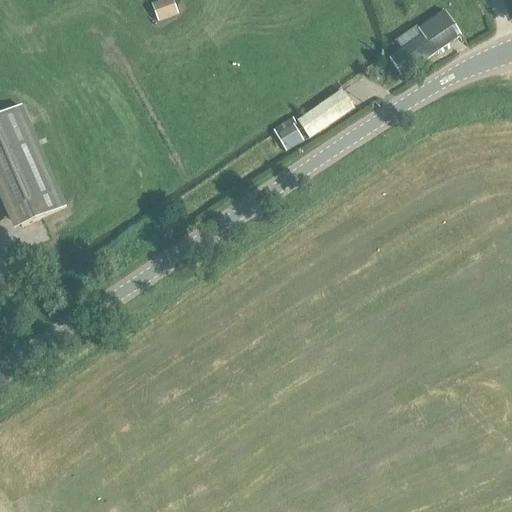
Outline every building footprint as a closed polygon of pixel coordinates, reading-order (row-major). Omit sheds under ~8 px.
[(172,0),(165,0),(151,5),(158,23),(178,15),(172,0)] [(402,78),(461,38),(443,11),(416,29),(422,38),(389,59),(402,78)] [(309,141),(353,110),(341,92),(297,123),(309,141)] [(0,179),(21,229),(65,210),(22,109),(0,118),(0,179)] [(273,133),(276,138),(286,154),(304,144),(293,127),(296,126),(292,120),(273,133)]
